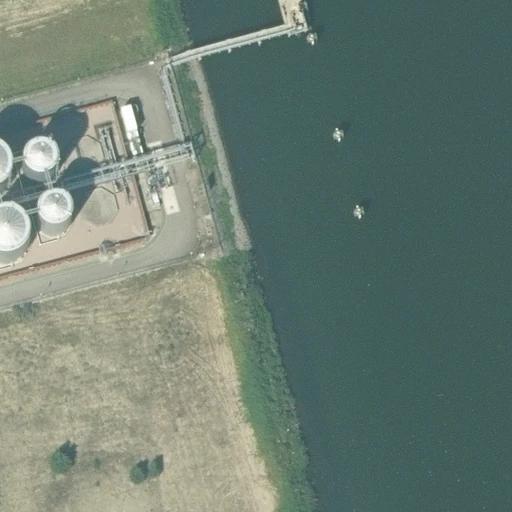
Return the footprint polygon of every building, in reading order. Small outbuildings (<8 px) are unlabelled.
[(134,157),(143,154),(131,110),(121,112),(134,157)] [(48,154),(40,152),(32,154),(26,159),(22,166),(22,174),(26,181),(32,186),(40,188),(48,186),(54,181),(57,174),(57,166),(54,159),(48,154)] [(0,156),(0,196),(3,195),(8,188),(11,181),(11,172),(8,164),(3,158),(0,156)] [(62,207),(54,205),(47,207),(40,212),(37,219),(37,227),(40,234),(47,239),(54,241),(62,239),(69,234),(72,227),(72,219),(69,212),(62,207)] [(0,264),(7,265),(16,262),(23,256),(27,248),(28,240),(26,231),(21,223),(13,219),(4,217),(0,217),(0,264)]
